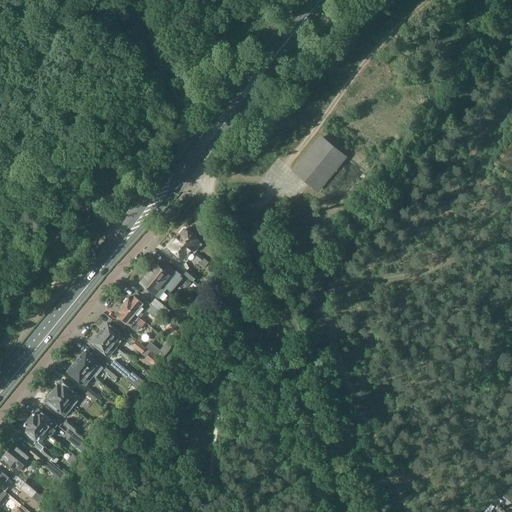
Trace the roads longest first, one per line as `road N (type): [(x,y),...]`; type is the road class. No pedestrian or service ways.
road 1 (track): [(201,174),(226,211),(356,511)]
road 2 (primary): [(0,391),(197,152)]
road 3 (residential): [(0,414),(157,228)]
road 4 (primary): [(197,152),(320,0)]
road 5 (unclassified): [(197,152),(154,76),(132,0)]
road 6 (track): [(347,485),(276,443),(215,429)]
